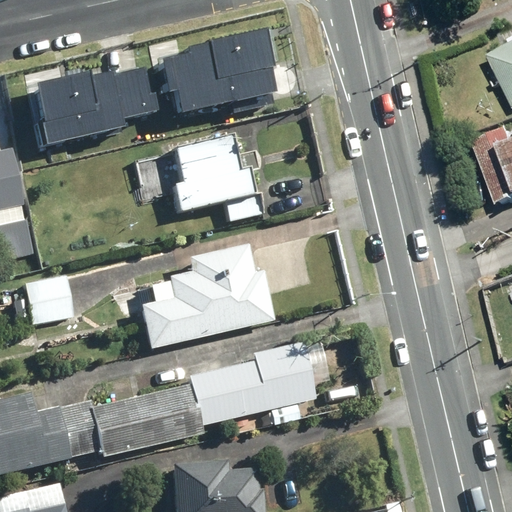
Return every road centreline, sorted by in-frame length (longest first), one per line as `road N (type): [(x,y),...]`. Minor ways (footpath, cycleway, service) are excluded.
road 1 (secondary): [(468,511),(349,0)]
road 2 (residential): [(122,0),(0,28)]
